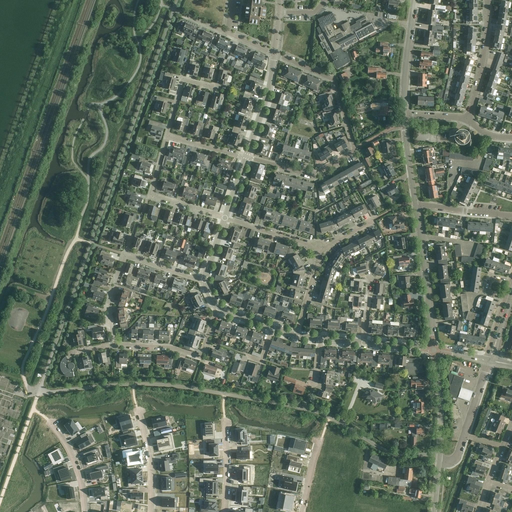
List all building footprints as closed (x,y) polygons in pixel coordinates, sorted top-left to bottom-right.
[(249,6),(246,6),(245,16),(248,16),(247,19),(249,19),(249,24),(259,25),(260,20),(262,20),(262,18),(265,19),(266,9),(263,8),(264,6),(262,6),(262,1),(257,0),(252,0),(251,4),(249,4),(249,6)] [(394,0),(386,0),(386,1),(389,2),(388,8),(387,8),(386,8),(386,9),(387,10),(388,10),(396,12),(397,3),(394,2),(394,0)] [(438,0),(429,0),(429,4),(435,5),(435,8),(439,9),(445,10),(446,6),(437,5),(438,0)] [(428,10),(427,18),(436,19),(436,15),(439,15),(442,15),(443,12),(445,13),(445,10),(439,9),(435,8),(434,11),(428,10)] [(320,26),(316,28),(318,30),(317,31),(319,35),(318,35),(321,42),(320,43),(323,49),(325,48),(328,55),(330,54),(333,60),(333,59),(334,61),(332,62),(336,70),(345,65),(345,64),(350,62),(347,51),(344,53),(342,49),(348,46),(351,44),(351,45),(358,41),(359,40),(359,41),(376,32),(371,23),(361,29),(359,24),(361,23),(359,20),(355,22),(356,23),(350,27),(348,22),(341,25),(342,27),(336,30),(332,23),(336,21),(332,13),(324,17),(324,16),(317,20),(320,24),(319,24),(320,26)] [(477,16),(466,16),(466,24),(471,24),(471,22),(477,22),(477,16)] [(436,19),(427,18),(426,25),(432,25),(432,28),(436,29),(443,30),(443,27),(441,26),(441,24),(438,24),(438,23),(435,22),(436,19)] [(183,32),(187,34),(191,25),(186,23),(183,28),(181,27),(178,33),(181,35),(183,32)] [(191,25),(187,34),(190,35),(189,37),(189,38),(190,39),(194,41),(197,34),(198,31),(195,30),(196,27),(192,25),(191,25)] [(425,31),(424,38),(433,39),(433,35),(436,36),(437,33),(442,33),(443,30),(436,29),(432,28),(431,32),(425,31)] [(199,35),(196,40),(200,42),(201,42),(202,41),(205,42),(209,33),(204,31),(203,33),(200,32),(199,35)] [(209,33),(205,42),(210,44),(209,46),(212,48),(213,47),(215,42),(212,40),(215,35),(209,33)] [(215,42),(213,47),(216,48),(216,47),(221,49),(225,40),(220,38),(218,43),(215,42)] [(433,39),(424,38),(423,45),(432,46),(433,39)] [(225,40),(221,49),(224,50),(223,52),(225,53),(228,54),(230,48),(232,46),(229,45),(230,42),(225,40)] [(383,52),(383,55),(387,56),(388,53),(390,53),(390,47),(387,47),(388,43),(380,43),(380,47),(383,47),(383,49),(376,49),(376,52),(383,53),(383,52)] [(236,55),(238,56),(242,48),(237,45),(235,50),(232,49),(230,55),(235,57),(236,55)] [(242,48),(238,56),(241,58),(241,59),(241,60),(245,62),(248,56),(245,55),(247,50),(242,48)] [(177,49),(173,60),(182,62),(184,55),(187,56),(189,50),(185,49),(185,51),(177,49)] [(420,57),(424,57),(424,59),(428,60),(428,56),(433,57),(433,55),(439,56),(440,52),(433,51),(433,53),(421,52),(420,57)] [(253,63),(256,64),(260,55),(255,53),(253,58),(250,57),(247,63),(252,66),(253,63)] [(260,55),(256,64),(259,65),(258,68),(263,70),(265,64),(263,63),(265,57),(260,55)] [(466,59),(464,65),(472,67),(474,61),(466,59)] [(423,60),(423,62),(420,62),(419,68),(427,69),(427,66),(431,66),(431,64),(436,65),(437,62),(432,61),(423,60)] [(191,68),(190,74),(196,76),(199,67),(195,66),(196,62),(190,61),(188,67),(191,68)] [(206,72),(204,78),(211,79),(214,70),(210,69),(211,65),(205,64),(203,71),(206,72)] [(377,74),(376,79),(386,79),(386,78),(386,75),(386,73),(381,72),(381,68),(376,68),(368,67),(368,73),(377,74)] [(287,78),(291,79),(295,70),(291,69),(290,69),(288,68),(286,72),(282,71),(280,77),(286,79),(287,78)] [(218,77),(218,79),(220,80),(219,84),(226,85),(227,82),(230,82),(231,78),(231,77),(229,76),(225,75),(226,71),(220,70),(218,77)] [(295,70),(291,79),(294,81),(294,83),(299,85),(299,86),(302,79),(299,78),(301,74),(301,73),(299,72),(295,70)] [(492,72),(491,75),(498,78),(501,79),(503,73),(499,72),(493,70),(492,72)] [(348,77),(346,72),(339,76),(341,80),(348,77)] [(173,91),(176,79),(172,78),(173,75),(165,73),(164,78),(167,79),(164,88),(173,91)] [(491,75),(489,81),(496,84),(498,78),(491,75)] [(251,83),(250,86),(259,89),(261,84),(256,82),(257,79),(250,76),(248,81),(249,82),(251,83)] [(302,79),(299,86),(305,88),(306,86),(310,87),(314,79),(310,77),(307,76),(307,77),(305,81),(302,79)] [(314,79),(310,87),(313,89),(313,91),(319,94),(321,88),(318,87),(320,83),(320,82),(318,80),(314,79)] [(489,81),(487,87),(494,89),(496,84),(489,81)] [(245,90),(244,94),(251,96),(252,93),(257,95),(259,89),(250,86),(246,85),(245,88),(245,90)] [(192,98),(194,89),(188,87),(186,93),(183,92),(181,101),(186,102),(188,97),(192,98)] [(455,93),(456,94),(464,96),(465,90),(458,88),(456,87),(455,93)] [(497,90),(494,89),(487,87),(485,93),(487,93),(486,97),(487,98),(493,100),(494,96),(495,96),(497,90)] [(196,104),(201,105),(205,106),(209,93),(202,91),(200,98),(197,97),(196,104)] [(277,92),(275,97),(284,101),(286,96),(290,97),(291,94),(285,92),(284,95),(277,92)] [(221,105),(224,95),(217,93),(216,99),(212,98),(210,107),(217,109),(218,104),(221,105)] [(323,100),(324,103),(333,100),(331,95),(326,96),(325,93),(319,95),(320,101),(323,100)] [(245,100),(244,103),(253,107),(255,101),(250,99),(251,96),(244,94),(242,98),(243,99),(245,100)] [(165,114),(168,103),(164,102),(165,99),(157,97),(156,102),(159,103),(157,112),(165,114)] [(288,102),(284,101),(275,97),(274,103),(281,105),(280,108),(286,110),(287,107),(286,107),(288,102)] [(417,105),(426,106),(426,97),(418,97),(417,105)] [(462,102),(455,99),(453,105),(461,107),(462,102)] [(324,105),(322,106),(324,112),(326,111),(327,111),(328,111),(330,111),(331,110),(332,110),(333,109),(332,106),(334,105),(333,100),(324,103),(324,105)] [(240,109),(239,111),(245,114),(247,114),(249,111),(251,112),(253,107),(244,103),(243,107),(241,106),(239,107),(240,109)] [(379,116),(388,116),(388,106),(382,106),(382,108),(380,108),(380,110),(379,110),(379,116)] [(272,108),(270,113),(279,116),(281,111),(285,113),(286,110),(280,108),(279,111),(272,108)] [(478,115),(484,117),(486,110),(480,108),(478,115)] [(486,110),(484,117),(489,119),(492,111),(486,110)] [(240,116),(238,121),(247,124),(249,121),(248,121),(249,119),(244,117),(245,114),(239,111),(238,114),(238,115),(240,116)] [(328,118),(329,121),(338,118),(337,113),(332,114),(331,111),(326,113),(326,112),(322,113),(323,117),(325,116),(326,119),(328,118)] [(492,111),(489,119),(495,121),(497,113),(492,111)] [(270,113),(268,118),(273,120),(273,123),(275,124),(281,126),(282,123),(281,122),(281,121),(282,117),(279,116),(270,113)] [(497,113),(495,121),(501,123),(503,116),(497,113)] [(179,121),(176,130),(183,131),(184,125),(188,126),(189,120),(183,118),(183,119),(179,118),(178,118),(177,118),(177,119),(177,120),(179,121)] [(338,118),(329,121),(330,124),(327,124),(329,130),(336,128),(335,125),(340,123),(338,118)] [(159,123),(157,123),(150,121),(148,128),(152,129),(151,132),(156,134),(155,137),(160,138),(163,128),(158,127),(159,123)] [(234,126),(233,129),(239,131),(240,128),(245,130),(246,128),(247,124),(238,121),(236,126),(235,126),(234,126)] [(203,130),(204,124),(198,122),(197,126),(194,125),(192,134),(198,136),(200,129),(203,130)] [(266,125),(264,131),(272,134),(274,130),(277,131),(278,129),(266,125)] [(217,134),(219,128),(213,126),(212,130),(209,129),(207,138),(213,140),(215,133),(217,134)] [(234,133),(232,138),(241,142),(243,138),(242,138),(243,136),(238,134),(239,131),(233,129),(232,131),(232,133),(234,133)] [(272,134),(264,131),(262,137),(274,141),(275,138),(271,137),(272,134)] [(458,135),(457,135),(457,136),(457,137),(457,138),(457,139),(458,140),(459,141),(460,142),(461,142),(462,142),(463,142),(464,141),(465,141),(466,140),(468,141),(467,147),(471,147),(472,140),(466,139),(467,138),(467,137),(467,136),(466,135),(465,134),(465,133),(464,133),(463,132),(462,132),(461,132),(460,133),(459,133),(458,134),(458,135)] [(337,139),(339,142),(343,150),(347,147),(346,145),(349,143),(345,136),(340,139),(339,137),(337,139)] [(227,142),(228,144),(227,146),(233,148),(234,145),(239,147),(240,145),(241,142),(232,138),(229,137),(227,142)] [(383,154),(392,152),(391,143),(389,143),(389,140),(381,141),(383,154)] [(260,141),(258,148),(270,152),(272,145),(260,141)] [(343,150),(339,142),(336,144),(335,141),(330,144),(334,151),(337,150),(338,152),(343,150)] [(289,147),(287,155),(292,157),(295,148),(296,144),(293,144),(292,148),(289,147)] [(325,150),(322,152),(326,159),(331,156),(330,154),(333,152),(328,145),(323,148),(325,150)] [(170,149),(168,160),(171,161),(171,158),(177,159),(180,149),(177,148),(174,147),(173,149),(170,149)] [(300,150),(298,158),(303,159),(306,151),(307,148),(307,147),(304,147),(303,151),(300,150)] [(368,158),(375,154),(371,147),(364,150),(368,158)] [(270,152),(258,148),(256,154),(268,158),(270,152)] [(180,149),(177,159),(182,160),(181,163),(185,164),(187,157),(184,156),(185,150),(182,149),(180,149)] [(326,159),(322,152),(320,153),(319,151),(314,153),(318,161),(321,159),(322,162),(326,159)] [(197,163),(199,164),(202,154),(196,153),(195,157),(192,156),(190,164),(196,166),(197,163)] [(202,154),(199,164),(202,164),(201,167),(207,169),(209,161),(207,160),(208,156),(202,154)] [(148,161),(147,160),(140,158),(139,164),(141,164),(140,170),(145,171),(145,172),(149,173),(151,165),(148,163),(148,161)] [(219,168),(222,169),(225,160),(220,158),(217,166),(213,164),(211,171),(218,173),(219,168)] [(225,160),(222,169),(225,170),(224,173),(227,174),(226,177),(229,178),(231,171),(232,168),(229,167),(231,162),(225,160)] [(359,163),(354,166),(359,173),(364,170),(365,169),(362,162),(360,164),(359,163)] [(386,180),(396,175),(391,165),(389,166),(387,162),(381,166),(384,172),(386,175),(384,176),(383,177),(385,180),(386,180)] [(253,168),(252,171),(261,175),(263,169),(265,170),(266,167),(256,163),(255,166),(254,166),(253,168)] [(354,166),(349,168),(354,176),(355,178),(360,176),(359,173),(354,166)] [(349,168),(344,171),(349,179),(354,176),(349,168)] [(261,175),(252,171),(251,174),(251,175),(250,177),(251,177),(250,180),(261,184),(262,181),(260,180),(261,175)] [(344,171),(339,174),(344,181),(349,179),(344,171)] [(339,174),(335,177),(339,184),(344,181),(339,174)] [(434,174),(426,175),(427,182),(428,182),(428,184),(434,183),(433,181),(435,181),(434,177),(438,176),(438,174),(434,174)] [(145,188),(147,182),(141,180),(142,177),(135,175),(133,180),(136,181),(134,185),(145,188)] [(281,175),(278,187),(283,188),(284,185),(286,177),(281,175)] [(468,183),(475,187),(478,181),(479,182),(481,179),(474,176),(473,179),(470,178),(468,177),(465,182),(468,183)] [(335,177),(330,180),(334,187),(339,184),(335,177)] [(484,185),(490,187),(492,179),(486,177),(484,185)] [(161,191),(167,192),(170,183),(164,181),(165,179),(162,178),(160,184),(163,185),(161,191)] [(492,179),(490,187),(496,189),(498,181),(492,179)] [(297,180),(294,191),(296,192),(297,189),(301,189),(303,181),(297,180)] [(325,183),(329,190),(330,193),(335,190),(334,187),(330,180),(325,183)] [(498,181),(496,189),(502,191),(504,183),(498,181)] [(170,183),(167,192),(172,194),(174,189),(177,190),(179,183),(173,182),(173,184),(170,183)] [(246,187),(245,190),(255,194),(257,188),(259,189),(260,186),(250,182),(248,185),(247,188),(246,187)] [(308,183),(306,191),(305,195),(311,196),(314,184),(308,183)] [(320,185),(321,188),(318,189),(319,196),(325,195),(324,192),(329,190),(325,183),(320,185)] [(434,183),(428,184),(429,187),(427,187),(429,193),(437,192),(438,192),(438,188),(440,187),(440,185),(434,186),(434,183)] [(468,183),(465,189),(472,193),(475,187),(468,183)] [(504,183),(502,191),(507,193),(510,185),(504,183)] [(399,193),(395,184),(388,187),(387,185),(380,188),(381,191),(385,189),(389,196),(398,191),(399,193)] [(182,197),(188,199),(191,188),(185,186),(182,197)] [(191,188),(188,199),(194,200),(197,190),(191,188)] [(465,189),(462,195),(469,198),(472,193),(465,189)] [(205,203),(210,205),(212,197),(210,196),(211,192),(204,190),(201,199),(206,200),(205,203)] [(245,196),(244,199),(254,203),(255,200),(253,199),(255,194),(245,190),(244,194),(245,194),(244,196),(245,196)] [(129,203),(135,204),(140,206),(142,199),(136,197),(137,194),(128,191),(127,194),(131,196),(129,203)] [(212,197),(210,205),(215,207),(216,202),(219,203),(221,197),(216,195),(215,198),(212,197)] [(374,208),(381,204),(376,196),(375,196),(373,195),(373,198),(369,200),(371,204),(368,205),(371,211),(374,209),(374,208)] [(469,198),(462,195),(459,200),(467,204),(469,198)] [(241,204),(240,207),(249,211),(251,205),(253,206),(254,203),(244,199),(243,202),(242,202),(241,205),(241,204)] [(364,204),(356,208),(360,216),(363,214),(363,215),(369,212),(364,204)] [(150,205),(148,214),(152,215),(151,218),(152,220),(156,221),(157,220),(160,209),(155,207),(150,205)] [(249,211),(240,207),(238,211),(239,211),(238,213),(240,214),(239,217),(248,220),(249,217),(247,216),(249,211)] [(356,207),(348,212),(353,221),(358,218),(358,217),(360,216),(356,208),(356,207)] [(171,224),(175,213),(166,210),(163,220),(167,221),(167,222),(167,223),(171,224)] [(267,220),(270,221),(272,213),(263,210),(260,219),(266,221),(267,220)] [(272,213),(270,221),(272,222),(272,223),(278,225),(281,214),(272,212),(272,213)] [(348,212),(340,216),(344,224),(347,223),(347,224),(353,221),(348,212)] [(135,222),(137,215),(134,214),(133,217),(125,214),(122,226),(129,228),(132,221),(135,222)] [(173,223),(176,224),(177,225),(177,226),(179,225),(179,223),(183,224),(185,216),(179,214),(178,218),(174,217),(173,223)] [(281,214),(278,225),(284,226),(284,225),(287,226),(289,217),(281,214)] [(185,216),(183,224),(189,226),(188,228),(191,229),(193,223),(190,222),(191,218),(185,216)] [(340,216),(332,220),(336,230),(342,227),(342,226),(344,224),(340,216)] [(396,216),(388,218),(389,224),(389,229),(394,229),(394,230),(397,229),(404,228),(403,219),(396,220),(396,216)] [(289,217),(287,226),(290,227),(289,228),(295,230),(298,219),(289,217)] [(298,219),(295,230),(301,231),(301,230),(304,231),(307,223),(307,222),(298,219)] [(193,223),(191,229),(194,230),(195,228),(201,230),(204,222),(198,220),(196,224),(193,223)] [(324,222),(325,223),(327,231),(330,231),(330,232),(336,230),(332,220),(324,222)] [(204,222),(201,230),(204,231),(203,235),(204,237),(208,238),(211,229),(208,228),(210,224),(204,222)] [(307,223),(304,231),(307,232),(306,233),(314,236),(314,226),(307,223)] [(325,223),(316,225),(316,236),(325,233),(324,232),(327,231),(325,223)] [(231,229),(229,235),(238,238),(241,230),(235,227),(234,230),(231,229)] [(376,230),(370,233),(375,243),(380,240),(380,239),(383,238),(379,230),(376,231),(376,230)] [(113,233),(110,242),(112,242),(122,245),(124,239),(122,238),(122,237),(123,234),(117,232),(117,234),(113,233)] [(365,237),(363,238),(367,246),(369,245),(370,246),(375,243),(370,233),(365,236),(365,237)] [(238,238),(229,235),(227,241),(234,243),(233,246),(239,248),(240,245),(237,243),(238,238)] [(401,235),(394,236),(392,237),(392,241),(395,240),(395,241),(397,241),(398,250),(407,248),(405,238),(401,238),(401,235)] [(143,244),(145,238),(141,236),(141,237),(140,239),(135,237),(133,243),(134,243),(133,247),(135,248),(135,249),(138,250),(140,243),(143,244)] [(148,252),(151,253),(154,243),(150,242),(150,240),(151,240),(146,238),(144,244),(147,245),(145,252),(148,253),(148,252)] [(257,248),(262,249),(265,240),(262,239),(259,238),(259,239),(256,238),(253,249),(256,250),(257,248)] [(360,239),(354,241),(359,251),(364,248),(364,247),(367,246),(363,238),(360,240),(360,239)] [(265,240),(262,249),(267,251),(267,253),(270,254),(273,243),(270,242),(268,241),(268,240),(265,240)] [(349,245),(347,246),(350,254),(353,253),(354,254),(359,251),(354,241),(349,244),(349,245)] [(154,243),(151,253),(153,254),(152,255),(156,256),(158,249),(161,250),(163,244),(158,242),(158,243),(157,244),(154,243)] [(273,243),(270,254),(273,255),(274,253),(279,254),(282,245),(279,244),(276,244),(273,243)] [(435,247),(436,254),(445,253),(444,246),(445,246),(445,243),(436,244),(436,247),(435,247)] [(282,245),(279,254),(285,256),(284,258),(285,259),(293,249),(287,248),(288,247),(285,246),(282,245)] [(164,259),(169,260),(172,251),(169,250),(170,248),(165,246),(162,253),(165,254),(164,259)] [(225,246),(224,252),(233,255),(234,252),(236,253),(238,252),(239,248),(233,246),(232,249),(225,246)] [(344,247),(337,250),(345,258),(348,256),(348,255),(350,254),(347,246),(344,248),(344,247)] [(293,249),(285,259),(287,260),(289,259),(292,264),(300,259),(299,256),(298,257),(297,254),(296,255),(293,249)] [(172,251),(169,260),(174,262),(176,257),(179,258),(181,251),(176,250),(175,252),(172,251)] [(335,256),(333,259),(340,263),(342,261),(343,261),(345,258),(337,250),(334,256),(335,256)] [(112,267),(114,259),(108,257),(109,254),(101,251),(100,257),(102,258),(101,263),(112,267)] [(236,256),(233,255),(224,252),(222,258),(228,260),(227,263),(234,265),(235,262),(234,261),(236,256)] [(445,253),(436,254),(437,260),(438,260),(438,263),(447,262),(447,259),(446,259),(445,253)] [(182,265),(188,266),(191,256),(186,254),(182,265)] [(399,261),(399,265),(399,266),(398,268),(398,269),(399,270),(401,270),(402,269),(402,268),(407,267),(407,264),(409,264),(408,257),(402,258),(402,255),(393,257),(393,262),(399,261)] [(191,256),(188,266),(194,268),(197,258),(191,256)] [(300,259),(292,264),(294,269),(292,270),(293,272),(305,270),(302,265),(303,264),(301,262),(302,262),(300,259)] [(331,260),(327,266),(337,271),(339,266),(338,266),(340,263),(333,259),(331,261),(331,260)] [(484,267),(490,269),(492,261),(486,259),(484,267)] [(492,261),(490,269),(495,270),(498,263),(492,261)] [(356,268),(352,269),(354,275),(358,274),(367,272),(366,270),(369,269),(367,262),(360,264),(360,267),(356,268)] [(447,262),(438,263),(438,266),(438,273),(447,272),(446,265),(447,265),(447,262)] [(126,280),(127,280),(126,284),(125,286),(129,288),(132,279),(135,272),(132,271),(134,265),(128,263),(125,272),(128,273),(126,280)] [(219,263),(217,269),(226,272),(227,269),(230,270),(232,269),(234,265),(227,263),(226,266),(219,263)] [(383,277),(385,271),(381,269),(382,267),(375,263),(372,270),(375,271),(374,273),(383,277)] [(498,263),(495,270),(501,272),(504,265),(498,263)] [(504,265),(501,272),(507,274),(510,267),(504,265)] [(327,266),(325,273),(326,273),(325,276),(335,279),(336,276),(335,276),(337,271),(327,266)] [(135,272),(132,279),(138,280),(138,278),(142,279),(145,270),(139,268),(138,273),(135,272)] [(216,275),(214,279),(224,279),(224,277),(226,272),(217,269),(215,274),(216,275)] [(145,270),(142,279),(145,280),(144,283),(149,284),(152,277),(149,276),(150,272),(145,270)] [(305,270),(293,272),(293,274),(295,274),(294,280),(303,282),(304,279),(304,276),(305,270)] [(447,272),(438,273),(439,280),(440,279),(440,282),(449,281),(449,278),(448,278),(447,272)] [(100,282),(106,284),(108,280),(109,279),(108,279),(109,277),(99,274),(96,281),(94,280),(93,284),(99,286),(100,282)] [(152,277),(149,284),(148,290),(150,290),(151,287),(152,286),(152,285),(158,287),(159,284),(162,275),(156,274),(155,278),(152,277)] [(402,288),(410,287),(409,277),(407,277),(406,274),(397,275),(397,281),(401,280),(402,288)] [(159,284),(158,287),(161,288),(167,290),(169,283),(166,282),(168,277),(162,275),(159,284)] [(324,279),(323,278),(321,284),(332,287),(333,282),(332,281),(333,278),(335,279),(325,276),(324,279)] [(172,288),(177,290),(180,280),(175,278),(172,285),(170,284),(168,290),(171,291),(172,288)] [(350,286),(353,286),(355,287),(355,291),(361,292),(362,282),(360,282),(360,279),(353,278),(353,281),(351,281),(350,286)] [(224,279),(214,279),(217,284),(216,285),(218,290),(227,286),(229,285),(226,279),(224,279)] [(180,280),(177,290),(182,292),(181,294),(184,295),(186,290),(183,289),(186,282),(180,280)] [(290,284),(289,288),(300,290),(301,287),(301,288),(302,285),(303,285),(303,282),(294,280),(292,285),(290,284)] [(376,284),(376,293),(378,293),(377,295),(381,296),(381,294),(382,294),(382,293),(385,294),(385,285),(388,285),(389,282),(379,281),(379,284),(376,284)] [(449,281),(440,282),(441,285),(440,285),(441,292),(449,291),(449,285),(450,284),(449,281)] [(321,290),(320,293),(328,296),(329,293),(330,293),(332,287),(321,284),(320,290),(321,290)] [(98,288),(92,286),(90,292),(94,293),(92,298),(102,301),(104,294),(96,291),(98,288)] [(227,286),(218,290),(221,295),(222,295),(225,300),(229,294),(228,292),(230,291),(227,286)] [(300,290),(289,288),(288,291),(290,292),(289,297),(299,300),(300,296),(299,296),(300,294),(299,294),(300,290)] [(120,291),(119,295),(132,300),(132,299),(131,299),(131,296),(132,292),(130,291),(124,289),(123,292),(120,291)] [(449,291),(441,292),(441,299),(442,299),(443,301),(452,300),(451,297),(450,297),(449,291)] [(229,294),(225,300),(230,301),(229,303),(235,304),(238,295),(232,293),(232,295),(229,294)] [(238,295),(235,304),(240,306),(242,300),(245,301),(248,295),(244,293),(243,297),(238,295)] [(328,296),(320,293),(319,296),(318,296),(316,302),(326,305),(328,299),(327,298),(328,296)] [(190,299),(192,304),(202,299),(199,294),(192,297),(191,294),(186,297),(187,300),(190,299)] [(361,307),(362,298),(360,297),(360,295),(350,294),(350,297),(353,297),(352,302),(355,302),(354,307),(361,307)] [(132,300),(119,295),(117,300),(120,301),(118,306),(125,307),(126,303),(127,303),(131,300),(132,300)] [(248,295),(245,301),(248,302),(246,308),(252,310),(255,301),(249,299),(251,296),(248,295)] [(404,307),(413,306),(413,300),(411,300),(410,295),(403,296),(404,301),(403,301),(404,307)] [(383,305),(383,297),(376,296),(376,299),(374,299),(373,308),(380,309),(380,305),(383,305)] [(202,299),(192,304),(194,308),(192,310),(193,313),(199,310),(197,307),(204,304),(202,299)] [(255,301),(252,310),(257,312),(259,306),(262,307),(265,300),(261,299),(260,303),(255,301)] [(265,300),(262,307),(265,308),(263,314),(269,316),(272,307),(266,305),(268,301),(267,301),(265,300)] [(452,300),(443,301),(443,304),(442,304),(443,311),(452,310),(451,304),(452,304),(452,300)] [(487,300),(485,306),(493,309),(495,303),(487,300)] [(96,320),(99,310),(92,308),(93,305),(87,303),(86,306),(87,307),(85,314),(91,316),(91,318),(96,320)] [(272,307),(269,316),(274,318),(276,312),(279,313),(281,306),(276,304),(275,308),(272,307)] [(281,306),(279,313),(282,314),(280,320),(285,322),(289,313),(286,312),(287,309),(286,308),(285,307),(281,306)] [(485,306),(483,312),(491,315),(493,309),(485,306)] [(115,312),(116,317),(130,315),(129,315),(126,311),(124,311),(124,308),(117,309),(118,312),(115,312)] [(452,310),(443,311),(444,318),(445,318),(445,321),(454,320),(453,316),(452,316),(452,310)] [(483,312),(481,318),(489,320),(491,315),(483,312)] [(289,313),(285,322),(291,324),(292,321),(295,322),(297,316),(289,313)] [(309,327),(315,328),(316,318),(313,318),(313,316),(312,315),(311,315),(311,314),(308,314),(307,320),(310,321),(309,327)] [(130,315),(116,317),(117,322),(119,321),(120,328),(122,328),(123,333),(128,328),(127,323),(126,323),(126,320),(127,320),(129,315),(130,315)] [(196,319),(194,324),(204,327),(206,322),(199,319),(200,316),(195,315),(194,318),(196,319)] [(316,318),(315,328),(321,328),(322,322),(325,322),(325,315),(322,315),(321,315),(319,316),(319,317),(316,316),(316,318)] [(325,315),(325,322),(328,322),(327,329),(333,330),(334,320),(328,320),(329,316),(325,315)] [(334,320),(333,330),(339,330),(340,323),(343,324),(343,317),(339,317),(337,318),(337,320),(334,320)] [(343,317),(343,324),(346,324),(345,331),(351,331),(352,319),(348,319),(348,318),(347,318),(347,317),(343,317)] [(352,319),(351,331),(357,332),(357,325),(361,326),(361,319),(358,318),(357,322),(352,322),(352,319)] [(489,320),(481,318),(479,324),(487,327),(489,320)] [(221,331),(224,332),(227,323),(221,321),(220,326),(217,325),(215,332),(220,334),(221,331)] [(369,321),(368,328),(371,328),(371,333),(376,334),(377,324),(377,321),(373,321),(372,321),(369,321)] [(446,333),(446,334),(449,335),(449,334),(454,334),(455,330),(460,331),(461,322),(458,321),(458,324),(455,323),(455,326),(447,325),(446,333)] [(377,324),(376,334),(381,334),(382,329),(385,329),(385,323),(382,322),(382,325),(377,324)] [(227,323),(224,332),(227,333),(226,336),(231,337),(233,331),(230,330),(232,325),(227,323)] [(385,323),(385,329),(388,329),(387,335),(392,335),(393,326),(390,325),(390,324),(390,323),(385,323)] [(129,337),(131,337),(131,338),(137,339),(137,334),(140,334),(141,324),(138,324),(138,327),(135,327),(135,330),(132,330),(131,333),(129,333),(129,337)] [(148,339),(149,328),(146,328),(146,324),(141,324),(140,334),(143,334),(143,339),(148,339)] [(149,328),(148,339),(153,339),(153,335),(156,335),(157,328),(157,324),(154,324),(154,328),(149,327),(149,328)] [(162,328),(159,328),(160,324),(157,324),(156,335),(159,335),(159,340),(164,340),(164,331),(162,331),(162,328)] [(164,331),(164,340),(169,340),(170,335),(173,336),(173,328),(173,326),(172,325),(169,324),(168,325),(168,327),(167,331),(164,331)] [(190,328),(189,331),(195,333),(196,330),(203,332),(203,333),(204,327),(194,324),(193,329),(190,328)] [(393,326),(392,335),(398,336),(398,330),(401,331),(402,324),(399,324),(399,326),(393,326)] [(402,324),(401,331),(404,331),(404,336),(409,337),(410,327),(410,325),(405,324),(405,325),(402,324)] [(98,336),(103,335),(103,332),(104,332),(103,327),(96,328),(95,325),(88,326),(88,330),(93,329),(94,338),(98,338),(98,336)] [(410,327),(409,337),(414,337),(415,332),(418,332),(418,326),(415,326),(415,328),(410,327)] [(233,331),(231,337),(236,339),(237,336),(240,337),(243,328),(237,327),(236,331),(233,331)] [(243,328),(240,337),(243,338),(242,341),(247,343),(249,336),(246,335),(248,330),(243,328)] [(72,342),(73,347),(83,345),(82,338),(85,338),(83,330),(77,331),(78,334),(72,336),(74,342),(72,342)] [(191,335),(189,340),(199,343),(201,338),(194,336),(195,333),(189,331),(188,334),(191,335)] [(249,336),(247,343),(252,345),(253,341),(256,343),(259,334),(253,332),(252,337),(249,336)] [(259,334),(256,343),(259,344),(258,347),(263,348),(265,341),(262,341),(264,336),(259,334)] [(199,343),(189,340),(187,345),(185,344),(184,347),(189,349),(190,347),(197,349),(199,343)] [(276,353),(277,350),(279,343),(272,341),(268,351),(276,353)] [(277,350),(284,352),(286,345),(279,343),(277,350)] [(284,352),(291,355),(292,355),(293,348),(286,345),(284,352)] [(211,356),(220,359),(220,361),(224,362),(226,357),(227,354),(225,353),(226,350),(220,348),(219,351),(212,349),(211,352),(212,353),(211,356)] [(292,355),(291,355),(291,357),(296,357),(296,355),(299,356),(300,348),(293,348),(292,355)] [(300,348),(299,356),(303,356),(303,359),(307,359),(307,356),(308,349),(300,348)] [(326,359),(330,359),(331,348),(327,348),(326,349),(325,349),(324,353),(321,353),(320,363),(324,363),(326,359)] [(331,348),(330,359),(335,359),(335,362),(338,363),(338,361),(339,355),(336,354),(336,350),(335,350),(335,349),(331,348)] [(338,361),(338,363),(342,363),(344,361),(344,360),(347,361),(348,350),(344,350),(344,351),(342,351),(342,355),(339,355),(338,361)] [(348,350),(347,361),(351,361),(351,362),(351,364),(356,364),(357,356),(354,356),(354,352),(353,352),(352,351),(348,350)] [(106,365),(111,364),(109,357),(106,358),(105,352),(97,354),(99,364),(105,363),(106,365)] [(360,362),(366,362),(367,352),(363,352),(362,352),(361,352),(360,357),(357,357),(357,364),(360,365),(360,362)] [(367,352),(366,362),(371,363),(371,366),(374,366),(375,358),(372,358),(372,353),(371,353),(371,352),(367,352)] [(125,354),(119,354),(119,361),(116,361),(116,368),(121,368),(121,364),(122,364),(122,363),(126,363),(126,364),(127,364),(127,353),(125,353),(125,354)] [(375,358),(374,366),(377,366),(378,363),(383,364),(384,354),(380,353),(380,354),(378,354),(378,358),(375,358)] [(138,354),(137,360),(140,360),(139,363),(144,364),(143,367),(148,368),(148,364),(151,364),(151,362),(151,358),(151,355),(145,354),(145,355),(142,355),(142,354),(138,354)] [(384,354),(383,364),(389,365),(389,368),(392,368),(393,360),(390,360),(390,355),(389,355),(388,354),(384,354)] [(171,368),(172,359),(168,359),(168,355),(164,355),(164,356),(157,356),(157,364),(165,364),(164,368),(171,368)] [(62,361),(61,361),(61,362),(61,363),(60,364),(60,365),(60,366),(60,367),(60,368),(61,369),(61,370),(61,371),(62,372),(63,373),(64,374),(65,375),(66,376),(67,376),(68,377),(69,377),(70,377),(71,377),(72,377),(73,377),(74,377),(72,369),(73,369),(74,368),(74,367),(74,366),(74,365),(74,364),(73,363),(72,363),(71,363),(70,363),(69,363),(69,364),(68,364),(68,365),(66,364),(66,363),(67,362),(68,361),(69,361),(66,356),(65,357),(64,357),(64,358),(63,358),(63,359),(62,359),(62,360),(62,361)] [(399,358),(396,358),(395,367),(398,368),(398,367),(405,368),(406,357),(399,356),(399,358)] [(85,370),(92,368),(91,361),(88,362),(87,361),(86,357),(78,359),(81,369),(84,368),(84,369),(85,370)] [(405,368),(404,374),(417,375),(417,373),(423,372),(421,357),(415,358),(415,359),(406,358),(406,357),(405,368)] [(181,366),(187,368),(186,371),(193,373),(196,363),(190,361),(185,359),(184,364),(182,363),(182,362),(179,361),(176,368),(180,369),(181,366)] [(235,362),(231,371),(232,371),(232,373),(234,374),(235,374),(235,372),(239,374),(240,370),(243,371),(246,362),(243,361),(242,364),(235,362)] [(256,375),(259,366),(258,365),(257,365),(252,363),(248,374),(253,376),(252,381),(257,383),(259,376),(256,375)] [(221,369),(222,366),(216,364),(215,367),(206,364),(203,371),(214,375),(217,368),(221,369)] [(271,371),(269,371),(266,378),(277,382),(279,374),(278,374),(280,369),(273,366),(271,371)] [(322,373),(321,378),(331,379),(331,377),(334,377),(334,371),(327,370),(327,373),(322,373)] [(464,378),(448,373),(450,400),(456,402),(457,397),(461,388),(464,378)] [(331,379),(321,378),(321,384),(326,384),(326,387),(333,388),(333,382),(330,382),(331,379)] [(416,389),(423,389),(423,384),(421,384),(421,380),(416,380),(411,380),(411,386),(416,386),(416,389)] [(302,395),(305,388),(299,386),(299,385),(295,384),(293,392),(302,395)] [(501,395),(500,397),(510,400),(509,401),(511,402),(511,390),(511,391),(502,387),(502,392),(502,393),(502,394),(502,395),(501,395)] [(472,392),(461,388),(457,397),(468,401),(472,392)] [(330,396),(332,391),(326,389),(325,391),(319,389),(317,396),(326,399),(327,395),(330,396)] [(367,390),(362,397),(369,401),(370,400),(374,403),(377,399),(380,401),(383,396),(372,389),(370,392),(367,390)] [(416,409),(413,409),(413,413),(416,413),(423,413),(423,402),(421,402),(421,399),(416,399),(416,402),(416,409)] [(496,419),(491,430),(500,434),(504,422),(503,422),(505,417),(495,414),(495,415),(494,417),(494,418),(496,419)] [(120,418),(119,418),(122,431),(132,428),(131,423),(132,423),(129,415),(124,417),(124,416),(119,417),(120,418)] [(165,416),(152,419),(154,428),(167,425),(165,416)] [(72,420),(64,425),(67,429),(69,432),(72,436),(79,430),(72,420)] [(205,428),(202,428),(202,433),(205,433),(206,436),(213,436),(213,431),(216,430),(215,423),(205,424),(205,428)] [(243,429),(236,429),(237,442),(241,442),(241,445),(248,445),(247,434),(244,434),(243,429)] [(82,439),(76,442),(80,449),(91,444),(85,433),(80,436),(82,439)] [(130,433),(120,435),(121,439),(124,438),(126,447),(137,444),(136,437),(131,438),(130,433)] [(164,439),(157,440),(158,446),(159,451),(164,450),(163,449),(170,448),(169,440),(172,439),(171,435),(164,436),(164,439)] [(290,446),(289,451),(303,455),(306,442),(296,439),(294,447),(290,446)] [(214,440),(206,441),(206,452),(209,452),(210,456),(218,456),(217,444),(214,444),(214,440)] [(492,452),(486,450),(488,447),(480,444),(478,449),(482,450),(480,454),(484,456),(482,460),(487,462),(488,458),(489,458),(492,452)] [(243,451),(237,451),(237,459),(242,459),(242,460),(245,460),(245,459),(250,459),(250,451),(251,451),(251,447),(243,448),(243,451)] [(90,455),(84,458),(87,465),(97,462),(95,457),(100,455),(98,448),(89,451),(90,455)] [(58,449),(49,454),(52,460),(53,459),(54,462),(56,461),(58,464),(61,462),(60,459),(62,458),(60,453),(61,453),(58,449)] [(131,450),(124,451),(125,456),(128,455),(130,463),(141,462),(139,453),(131,454),(131,450)] [(166,461),(160,461),(161,471),(169,471),(168,464),(176,463),(176,459),(178,459),(178,454),(172,454),(173,457),(165,458),(166,461)] [(385,469),(388,462),(372,454),(369,461),(385,469)] [(287,455),(286,461),(290,462),(289,466),(290,466),(289,471),(299,473),(301,466),(300,466),(301,463),(297,462),(298,458),(287,455)] [(215,461),(203,461),(203,465),(205,465),(205,473),(218,473),(218,467),(217,467),(217,465),(215,465),(215,461)] [(476,467),(474,472),(473,472),(472,475),(477,476),(477,475),(482,477),(484,471),(486,467),(481,466),(482,463),(475,461),(473,466),(476,467)] [(511,472),(511,466),(503,464),(501,472),(510,475),(511,476),(511,472)] [(96,471),(89,473),(91,481),(103,478),(101,470),(108,469),(107,465),(95,468),(96,471)] [(62,466),(53,469),(54,473),(58,471),(61,481),(71,478),(67,467),(63,469),(62,466)] [(134,466),(127,467),(127,471),(130,470),(131,477),(142,476),(142,469),(135,470),(134,466)] [(243,469),(237,469),(237,475),(250,475),(250,466),(243,466),(243,469)] [(411,480),(413,469),(405,468),(404,480),(400,479),(400,478),(389,477),(388,484),(410,487),(411,480)] [(510,477),(510,475),(501,472),(499,478),(498,481),(508,484),(509,481),(507,480),(509,476),(510,477)] [(250,475),(237,475),(237,481),(243,481),(243,484),(250,484),(250,475)] [(131,483),(128,483),(128,487),(136,487),(136,483),(143,483),(142,476),(131,477),(131,483)] [(281,476),(280,482),(284,483),(283,488),(295,491),(297,482),(291,481),(292,478),(281,476)] [(477,494),(480,486),(474,485),(476,479),(469,476),(466,484),(469,486),(468,491),(477,494)] [(170,477),(162,477),(162,490),(171,490),(170,477)] [(199,478),(199,482),(206,482),(206,488),(218,488),(218,482),(212,482),(212,478),(204,478),(199,478)] [(73,487),(69,488),(69,485),(61,486),(62,490),(66,489),(67,499),(75,498),(73,487)] [(237,490),(236,496),(248,496),(248,491),(250,491),(250,487),(243,487),(243,490),(237,490)] [(104,488),(93,489),(94,497),(100,496),(101,500),(108,499),(107,495),(105,495),(104,488)] [(206,488),(206,497),(212,497),(212,494),(217,494),(218,488),(206,488)] [(409,488),(408,493),(415,494),(414,497),(420,498),(422,490),(409,488)] [(122,489),(122,494),(131,494),(131,499),(135,499),(135,500),(139,500),(139,499),(143,499),(143,493),(138,492),(138,489),(131,489),(122,489)] [(280,491),(278,501),(293,503),(294,497),(288,496),(288,493),(280,491)] [(493,491),(491,497),(501,500),(503,495),(505,496),(506,493),(500,491),(499,494),(493,491)] [(236,496),(236,502),(242,502),(242,505),(248,506),(249,502),(247,502),(248,496),(236,496)] [(503,501),(501,500),(491,497),(489,503),(496,505),(495,508),(501,510),(502,506),(503,501)] [(162,498),(162,507),(174,507),(174,498),(162,498)] [(464,511),(471,511),(473,507),(466,505),(466,502),(460,500),(459,504),(463,505),(461,511),(464,511)] [(201,505),(200,511),(208,511),(208,510),(216,510),(216,506),(215,506),(215,502),(205,501),(205,506),(201,505)] [(278,501),(276,510),(285,511),(285,509),(292,510),(293,503),(278,501)]
